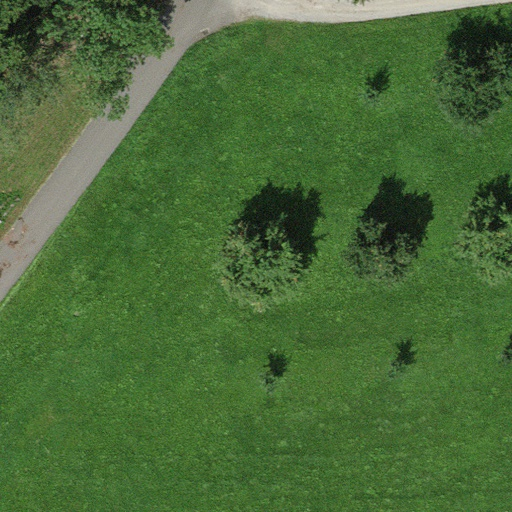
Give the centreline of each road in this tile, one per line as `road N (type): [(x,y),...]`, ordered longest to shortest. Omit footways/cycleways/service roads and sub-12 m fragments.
road 1 (residential): [(0,271),(207,0)]
road 2 (track): [(480,0),(374,12),(209,0)]
